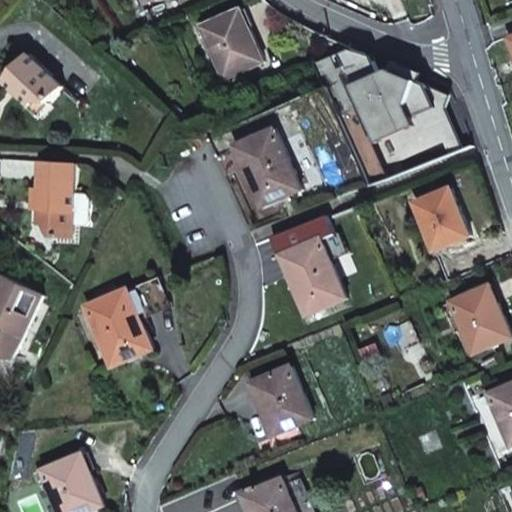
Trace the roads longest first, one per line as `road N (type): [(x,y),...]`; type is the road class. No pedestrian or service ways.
road 1 (residential): [(150,511),(162,457),(241,336),(239,237),(205,165)]
road 2 (residential): [(466,45),(418,46),(343,26),(302,0)]
road 3 (residential): [(466,45),(511,190)]
